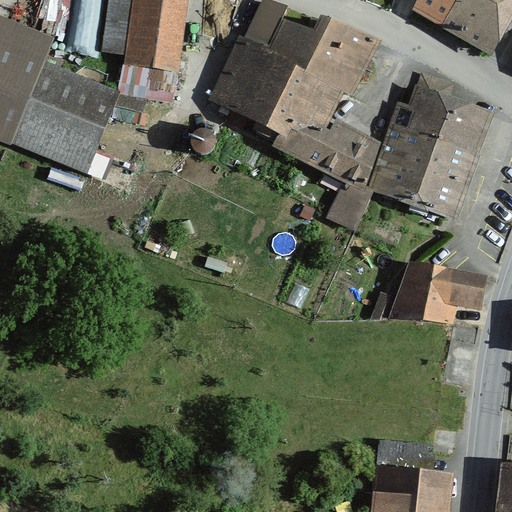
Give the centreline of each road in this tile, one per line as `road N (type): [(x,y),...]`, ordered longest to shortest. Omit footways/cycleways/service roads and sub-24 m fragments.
road 1 (track): [(323,0),(388,25),(511,100)]
road 2 (tertiary): [(480,511),(496,349),(511,301)]
